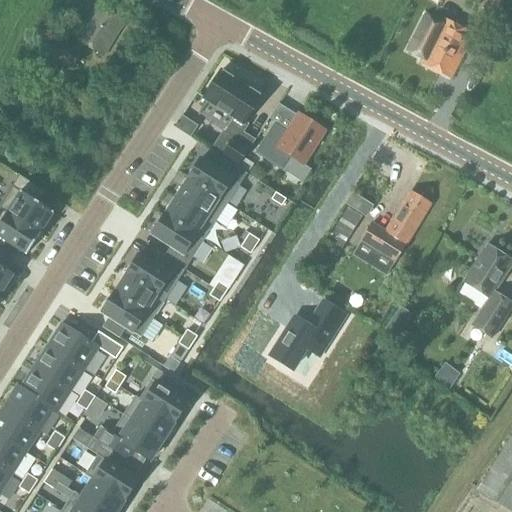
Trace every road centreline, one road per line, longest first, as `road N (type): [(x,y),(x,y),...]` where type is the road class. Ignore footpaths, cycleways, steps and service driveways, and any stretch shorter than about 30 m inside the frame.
road 1 (residential): [(215,28),(0,358)]
road 2 (tertiary): [(511,185),(215,28)]
